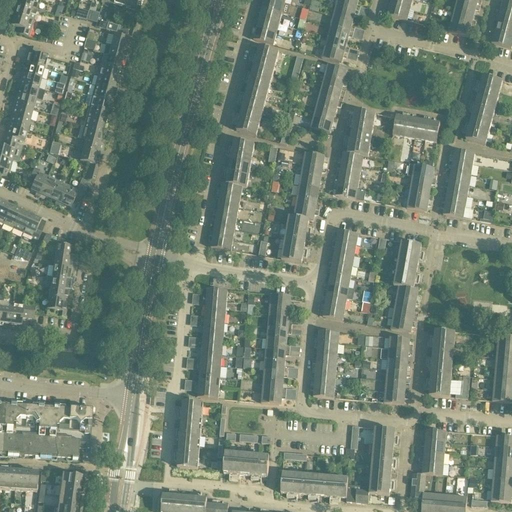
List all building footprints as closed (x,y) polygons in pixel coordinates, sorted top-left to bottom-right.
[(37,11),(39,2),(31,0),(18,0),(18,3),(15,2),(14,6),(39,13),(39,12),(37,11)] [(122,11),(125,0),(114,0),(113,6),(122,9),(121,11),(122,11)] [(125,0),(122,11),(124,12),(125,9),(134,12),(136,6),(137,0),(125,0)] [(282,16),(284,6),(265,0),(263,6),(260,5),(258,10),(282,16)] [(357,9),(358,3),(345,0),(337,0),(336,9),(359,15),(360,9),(357,9)] [(410,12),(412,2),(406,0),(391,0),(391,2),(387,1),(386,6),(410,12)] [(478,2),(478,0),(457,0),(457,2),(480,9),(481,3),(478,2)] [(480,9),(457,2),(454,13),(474,18),(475,13),(479,14),(480,9)] [(497,8),(496,13),(511,16),(511,5),(503,3),(501,9),(497,8)] [(38,15),(39,13),(14,6),(13,9),(15,10),(13,17),(33,23),(36,14),(38,15)] [(407,23),(410,12),(386,6),(385,11),(388,12),(387,18),(389,18),(407,23)] [(359,15),(336,9),(333,19),(353,24),(354,19),(358,19),(359,15)] [(279,27),(282,16),(258,10),(257,15),(260,16),(259,21),(279,27)] [(86,15),(78,13),(77,19),(85,21),(86,15)] [(474,18),(454,13),(451,23),(474,30),(476,24),(472,23),(474,18)] [(511,27),(511,16),(496,13),(495,18),(498,19),(497,24),(511,27)] [(98,17),(89,14),(86,22),(96,24),(98,17)] [(28,39),(33,23),(13,17),(10,28),(17,30),(16,36),(28,39)] [(351,29),(353,24),(333,19),(330,29),(353,36),(355,30),(351,29)] [(276,37),(279,27),(259,21),(258,26),(254,26),(253,31),(276,37)] [(473,34),(474,30),(451,23),(448,34),(468,39),(470,34),(473,34)] [(511,39),(511,27),(497,24),(496,29),(492,29),(491,33),(511,39)] [(117,27),(107,25),(105,31),(115,34),(117,27)] [(129,29),(118,26),(116,34),(126,37),(129,29)] [(363,41),(365,31),(356,28),(353,38),(363,41)] [(353,36),(330,29),(327,40),(347,45),(349,39),(352,40),(353,36)] [(273,48),(276,37),(253,31),(251,36),(255,37),(253,42),(273,48)] [(511,51),(511,47),(511,39),(491,33),(489,39),(493,40),(491,45),(511,51)] [(113,37),(110,48),(132,54),(133,50),(130,49),(132,42),(113,37)] [(347,45),(327,40),(325,50),(348,57),(349,51),(346,50),(347,45)] [(132,54),(110,48),(105,47),(103,56),(107,57),(107,58),(126,63),(128,56),(131,57),(132,54)] [(23,61),(22,64),(44,70),(47,59),(38,57),(40,52),(29,49),(25,62),(23,61)] [(255,65),(253,70),(273,76),(279,54),(259,49),(257,55),(253,54),(253,56),(251,55),(249,63),(255,65)] [(350,49),(348,59),(357,62),(360,52),(350,49)] [(348,57),(325,50),(322,61),(341,66),(343,60),(346,61),(348,57)] [(126,63),(107,58),(107,57),(103,56),(100,67),(122,73),(123,68),(120,67),(122,62),(126,63)] [(41,80),(44,70),(22,64),(22,67),(24,68),(22,75),(41,80)] [(120,78),(122,73),(100,67),(97,77),(116,83),(118,77),(120,78)] [(327,67),(324,78),(348,84),(349,79),(346,78),(347,73),(327,67)] [(270,86),(273,76),(253,70),(252,76),(248,75),(247,76),(245,76),(244,80),(270,86)] [(38,91),(41,80),(22,75),(20,82),(17,82),(17,85),(38,91)] [(115,88),(116,83),(97,77),(94,88),(116,94),(118,89),(115,88)] [(346,90),(348,84),(324,78),(322,89),(341,94),(343,89),(346,90)] [(478,94),(477,100),(497,105),(502,84),(483,78),(481,84),(477,83),(477,85),(475,84),(473,92),(472,92),(472,93),(478,94)] [(267,97),(270,86),(244,80),(243,84),(249,86),(248,91),(267,97)] [(44,93),(38,91),(17,85),(16,88),(18,89),(16,96),(35,102),(41,103),(44,93)] [(56,95),(58,96),(62,97),(64,87),(58,86),(56,95)] [(116,94),(94,88),(91,98),(111,103),(112,98),(115,99),(116,94)] [(340,99),(341,94),(322,89),(319,99),(342,105),(343,100),(340,99)] [(262,117),(267,97),(248,91),(246,97),(240,95),(238,103),(240,104),(240,105),(244,107),(242,112),(262,117)] [(33,112),(35,102),(16,96),(14,103),(12,103),(11,106),(33,112)] [(91,98),(87,97),(84,108),(88,109),(111,115),(112,110),(109,109),(111,103),(91,98)] [(341,110),(342,105),(319,99),(316,110),(336,115),(337,110),(341,110)] [(491,126),(497,105),(477,100),(475,105),(469,103),(469,104),(467,112),(469,112),(469,114),(473,115),(471,121),(491,126)] [(30,122),(33,112),(11,106),(10,109),(12,110),(10,117),(30,122)] [(109,120),(111,115),(88,109),(86,120),(105,125),(107,119),(109,120)] [(334,120),(336,115),(316,110),(313,120),(337,126),(338,121),(334,120)] [(256,139),(262,117),(242,112),(241,117),(237,116),(236,118),(234,117),(232,125),(232,126),(238,127),(236,133),(256,139)] [(348,120),(347,124),(373,128),(375,116),(355,113),(354,119),(350,118),(350,120),(348,120)] [(404,140),(408,116),(403,115),(402,119),(396,118),(392,138),(404,140)] [(414,142),(418,121),(412,120),(413,117),(408,116),(404,140),(414,142)] [(27,133),(30,122),(10,117),(8,124),(6,124),(5,127),(27,133)] [(425,143),(429,120),(424,119),(423,122),(418,121),(414,142),(425,143)] [(104,130),(105,125),(86,120),(83,130),(105,136),(106,131),(104,130)] [(335,131),(337,126),(313,120),(310,131),(330,136),(332,130),(335,131)] [(434,121),(429,120),(425,143),(436,145),(440,125),(434,124),(434,121)] [(485,147),(491,126),(471,121),(470,126),(466,125),(466,127),(464,126),(461,134),(467,136),(466,142),(485,147)] [(372,138),(373,128),(347,124),(347,127),(346,127),(346,128),(353,129),(352,135),(372,138)] [(24,143),(27,133),(5,127),(4,130),(6,131),(3,143),(16,147),(18,142),(24,143)] [(83,130),(80,129),(77,140),(85,142),(99,146),(100,145),(101,140),(104,141),(105,136),(83,130)] [(368,160),(372,138),(352,135),(351,140),(344,139),(344,140),(343,147),(345,148),(345,150),(349,150),(348,156),(344,155),(363,159),(368,160)] [(104,146),(100,145),(99,146),(85,142),(82,152),(104,158),(105,155),(102,154),(104,146)] [(21,148),(16,147),(3,143),(1,148),(0,147),(0,159),(12,163),(17,164),(21,148)] [(52,143),(51,154),(59,155),(60,144),(52,143)] [(227,150),(226,153),(252,158),(254,147),(234,143),(233,149),(229,148),(229,150),(227,150)] [(104,158),(82,152),(79,163),(88,165),(87,170),(97,173),(101,161),(103,161),(104,158)] [(251,169),(252,158),(226,153),(226,158),(225,158),(232,159),(231,165),(251,169)] [(450,158),(449,163),(473,167),(475,156),(454,153),(453,159),(450,158)] [(305,155),(303,167),(327,171),(327,165),(324,165),(325,159),(305,155)] [(361,170),(363,159),(344,155),(343,155),(342,161),(338,160),(338,165),(361,170)] [(0,177),(7,179),(12,163),(0,159),(0,177)] [(471,178),(473,167),(449,163),(448,168),(452,169),(451,174),(471,178)] [(247,190),(251,169),(231,165),(230,170),(223,169),(223,170),(222,178),(224,178),(224,180),(228,181),(227,186),(223,185),(223,186),(242,189),(247,190)] [(359,180),(361,170),(338,165),(337,171),(340,171),(339,177),(359,180)] [(326,176),(327,171),(303,167),(301,177),(321,181),(322,175),(326,176)] [(434,171),(409,167),(407,178),(412,179),(436,183),(437,177),(433,177),(434,171)] [(39,199),(48,179),(38,174),(39,173),(33,170),(29,180),(34,183),(30,192),(35,195),(34,197),(39,199)] [(97,173),(87,170),(85,175),(96,178),(97,173)] [(469,189),(471,178),(451,174),(450,180),(446,179),(445,184),(469,189)] [(320,186),(321,181),(301,177),(299,188),(323,192),(324,187),(320,186)] [(358,191),(359,180),(339,177),(338,182),(335,182),(334,187),(358,191)] [(49,201),(58,183),(48,179),(39,199),(44,202),(45,199),(49,201)] [(435,188),(436,183),(412,179),(410,189),(430,193),(431,187),(435,188)] [(59,208),(68,187),(58,183),(49,201),(55,204),(54,206),(59,208)] [(467,199),(469,189),(445,184),(444,190),(448,190),(447,196),(467,199)] [(240,200),(242,189),(223,186),(223,185),(222,185),(221,191),(218,191),(217,196),(240,200)] [(78,191),(68,187),(59,208),(63,210),(64,208),(70,210),(74,201),(79,203),(84,192),(78,190),(78,191)] [(356,202),(358,191),(334,187),(333,192),(337,193),(336,198),(356,202)] [(322,197),(323,192),(299,188),(297,199),(317,202),(318,196),(322,197)] [(429,198),(430,193),(410,189),(408,200),(432,204),(433,199),(429,198)] [(498,200),(510,202),(511,194),(499,193),(498,200)] [(239,210),(240,200),(217,196),(216,201),(219,202),(218,207),(239,210)] [(465,210),(467,199),(447,196),(446,201),(442,200),(441,206),(465,210)] [(316,207),(317,202),(297,199),(295,209),(319,213),(320,208),(316,207)] [(431,209),(432,204),(408,200),(406,211),(427,215),(428,209),(431,209)] [(0,224),(2,225),(11,205),(8,204),(7,206),(1,203),(0,204),(0,224)] [(12,230),(20,211),(13,208),(14,207),(11,205),(2,225),(12,230)] [(463,221),(465,210),(441,206),(441,211),(444,211),(443,218),(463,221)] [(237,221),(239,210),(218,207),(217,212),(214,212),(213,217),(237,221)] [(318,218),(319,213),(295,209),(294,220),(313,223),(313,224),(314,224),(315,218),(318,218)] [(22,234),(31,214),(28,213),(27,214),(20,211),(12,230),(22,234)] [(493,223),(494,213),(486,212),(484,222),(493,223)] [(34,215),(31,214),(22,234),(32,239),(31,240),(36,243),(41,232),(37,229),(41,221),(33,217),(34,215)] [(235,232),(237,221),(213,217),(212,222),(216,223),(215,228),(235,232)] [(309,223),(313,224),(313,223),(294,220),(289,219),(285,240),(305,244),(306,238),(310,239),(311,237),(313,238),(314,230),(314,229),(308,228),(309,223)] [(233,242),(235,232),(215,228),(214,234),(210,233),(209,238),(233,242)] [(333,239),(332,244),(355,248),(357,237),(337,233),(336,239),(333,239)] [(45,235),(41,245),(46,247),(51,237),(45,235)] [(231,254),(233,242),(209,238),(208,243),(212,244),(211,250),(231,254)] [(57,240),(55,257),(76,260),(77,257),(75,256),(77,243),(57,240)] [(304,249),(305,244),(285,240),(281,262),(302,266),(303,260),(307,260),(307,259),(309,259),(310,251),(311,251),(304,249)] [(354,258),(355,248),(332,244),(331,249),(334,249),(333,255),(354,258)] [(401,244),(397,266),(417,270),(418,264),(424,266),(424,265),(425,257),(423,257),(424,255),(420,254),(421,248),(401,244)] [(475,266),(477,252),(459,250),(455,281),(467,282),(469,265),(475,266)] [(352,269),(354,258),(333,255),(332,260),(329,260),(328,265),(352,269)] [(76,264),(76,260),(55,257),(53,267),(73,270),(74,263),(76,264)] [(350,280),(352,269),(328,265),(327,270),(331,271),(330,276),(350,280)] [(416,275),(417,270),(397,266),(395,277),(421,282),(422,277),(422,276),(416,275)] [(71,278),(73,270),(53,267),(51,278),(73,281),(73,278),(71,278)] [(348,290),(350,280),(330,276),(329,282),(325,281),(324,286),(348,290)] [(72,285),(73,281),(51,278),(45,277),(44,288),(50,289),(69,292),(70,285),(72,285)] [(421,285),(421,282),(395,277),(393,288),(398,289),(398,288),(417,292),(413,291),(414,286),(418,286),(418,285),(421,285)] [(354,291),(348,290),(324,286),(323,291),(327,292),(326,297),(346,301),(352,302),(354,291)] [(418,292),(417,292),(398,288),(398,289),(396,299),(419,303),(420,299),(417,298),(418,292)] [(68,299),(69,292),(50,289),(48,300),(70,303),(70,300),(68,299)] [(203,297),(202,302),(226,304),(227,293),(209,291),(207,291),(206,297),(203,297)] [(371,304),(373,294),(366,292),(363,302),(371,304)] [(270,297),(269,308),(293,310),(294,305),(290,305),(290,298),(270,297)] [(344,312),(346,301),(326,297),(325,303),(321,302),(320,307),(344,312)] [(418,309),(419,303),(396,299),(394,310),(414,313),(415,308),(418,309)] [(69,306),(70,303),(48,300),(46,316),(65,319),(67,306),(69,306)] [(10,325),(12,305),(3,304),(3,302),(2,301),(0,317),(0,326),(2,327),(3,324),(10,325)] [(225,315),(226,304),(202,302),(202,307),(205,308),(205,313),(225,315)] [(29,307),(12,305),(10,325),(21,327),(22,319),(28,320),(29,307)] [(342,323),(344,312),(320,307),(320,313),(323,313),(322,319),(342,323)] [(293,315),(293,310),(269,308),(268,319),(289,321),(289,315),(293,315)] [(413,319),(414,313),(394,310),(392,320),(416,324),(417,320),(413,319)] [(224,326),(225,315),(205,313),(204,319),(201,318),(200,324),(224,326)] [(288,326),(289,321),(268,319),(267,330),(291,332),(292,326),(288,326)] [(415,330),(416,324),(392,320),(390,332),(410,336),(411,329),(415,330)] [(223,337),(224,326),(200,324),(200,329),(203,329),(203,335),(223,337)] [(302,336),(303,326),(293,325),(292,335),(302,336)] [(291,337),(291,332),(267,330),(266,340),(287,342),(287,336),(291,337)] [(427,340),(427,344),(453,346),(454,335),(434,333),(434,339),(430,339),(429,340),(427,340)] [(314,339),(314,345),(338,347),(339,335),(318,334),(318,340),(314,339)] [(222,347),(223,337),(203,335),(202,340),(199,340),(198,345),(222,347)] [(511,339),(497,338),(496,350),(511,351),(511,339)] [(286,347),(287,342),(266,340),(265,351),(289,353),(290,348),(286,347)] [(389,340),(388,351),(412,353),(412,348),(409,348),(409,341),(389,340)] [(452,357),(453,346),(427,344),(427,348),(426,348),(426,349),(433,349),(432,355),(452,357)] [(222,358),(222,347),(198,345),(198,350),(202,351),(201,356),(222,358)] [(337,357),(338,347),(314,345),(313,350),(317,350),(316,356),(337,357)] [(511,351),(496,350),(495,360),(511,361),(511,351)] [(289,358),(289,353),(265,351),(265,362),(285,364),(285,358),(289,358)] [(411,358),(412,353),(388,351),(387,362),(407,364),(408,358),(411,358)] [(451,378),(452,357),(432,355),(432,360),(425,360),(425,368),(427,369),(427,370),(431,371),(430,376),(451,378)] [(221,369),(222,358),(201,356),(201,362),(197,361),(197,367),(221,369)] [(336,368),(337,357),(316,356),(316,361),(312,361),(312,366),(336,368)] [(511,361),(495,360),(494,371),(511,372),(511,361)] [(285,369),(285,364),(265,362),(264,373),(288,375),(288,369),(285,369)] [(407,369),(407,364),(387,362),(386,373),(410,375),(410,369),(407,369)] [(335,379),(336,368),(312,366),(311,371),(315,371),(315,377),(335,379)] [(220,380),(221,369),(197,367),(196,372),(200,372),(199,378),(220,380)] [(298,379),(299,369),(289,368),(289,379),(298,379)] [(511,372),(494,371),(493,382),(511,383),(511,372)] [(287,380),(288,375),(264,373),(263,383),(283,385),(284,379),(287,380)] [(410,380),(410,375),(386,373),(385,383),(405,385),(406,380),(410,380)] [(449,400),(451,378),(430,376),(430,382),(426,381),(425,383),(423,383),(423,391),(423,392),(429,392),(428,398),(449,400)] [(334,390),(335,379),(315,377),(314,383),(310,382),(310,388),(334,390)] [(219,390),(220,380),(199,378),(199,383),(195,383),(195,388),(219,390)] [(511,383),(493,382),(492,393),(511,394),(511,383)] [(283,391),(283,385),(263,383),(262,394),(286,396),(286,391),(283,391)] [(405,391),(405,385),(385,383),(384,394),(408,396),(409,391),(405,391)] [(218,402),(219,390),(195,388),(194,393),(198,394),(197,400),(218,402)] [(333,401),(334,390),(310,388),(309,393),(313,393),(313,399),(333,401)] [(287,400),(297,400),(297,390),(287,390),(287,400)] [(511,394),(492,393),(491,404),(511,406),(511,403),(511,394)] [(285,401),(286,396),(262,394),(261,405),(281,407),(282,401),(285,401)] [(408,401),(408,396),(384,394),(383,405),(404,407),(404,401),(408,401)] [(176,410),(176,414),(202,416),(203,405),(183,404),(182,410),(176,409),(176,410)] [(90,443),(91,419),(92,412),(48,409),(47,412),(38,411),(38,409),(26,408),(26,411),(16,410),(16,407),(0,406),(0,456),(13,458),(13,455),(23,456),(23,458),(39,459),(39,461),(50,462),(50,460),(78,462),(79,447),(86,447),(86,444),(88,443),(90,443)] [(201,427),(202,416),(176,414),(175,418),(177,418),(177,420),(181,420),(181,426),(201,427)] [(200,438),(201,427),(181,426),(180,431),(176,431),(176,433),(174,432),(174,436),(200,438)] [(374,431),(372,453),(392,454),(393,449),(399,449),(400,441),(398,441),(398,439),(394,439),(394,432),(374,431)] [(421,438),(421,443),(445,445),(446,434),(425,432),(425,439),(421,438)] [(199,449),(200,438),(174,436),(173,440),(173,441),(179,442),(179,447),(199,449)] [(511,439),(496,438),(495,450),(511,451),(511,439)] [(444,456),(445,445),(421,443),(420,449),(424,449),(423,454),(444,456)] [(198,459),(199,449),(179,447),(178,453),(172,452),(172,453),(172,457),(198,459)] [(511,451),(495,450),(494,460),(511,461),(511,451)] [(350,451),(346,451),(346,458),(350,458),(352,461),(354,461),(355,452),(350,451)] [(392,460),(392,454),(372,453),(371,464),(397,466),(398,461),(398,460),(392,460)] [(443,467),(444,456),(423,454),(423,460),(419,460),(419,465),(443,467)] [(233,482),(236,456),(225,455),(223,475),(229,476),(229,482),(233,482)] [(245,477),(247,457),(236,456),(233,482),(237,483),(238,481),(240,481),(240,477),(245,477)] [(197,471),(198,459),(172,457),(172,461),(174,461),(174,463),(178,463),(177,469),(197,471)] [(256,484),(259,458),(247,457),(245,477),(251,478),(251,482),(252,482),(252,484),(256,484)] [(269,459),(259,458),(256,484),(260,485),(261,485),(261,479),(267,479),(269,459)] [(511,461),(494,460),(493,471),(511,472),(511,461)] [(397,469),(397,466),(371,464),(370,474),(390,476),(391,470),(395,471),(395,469),(397,469)] [(442,478),(443,467),(419,465),(418,470),(422,470),(421,477),(425,477),(442,478)] [(14,492),(16,473),(10,472),(10,469),(5,469),(4,492),(14,492)] [(25,493),(27,471),(22,470),(22,473),(16,473),(14,492),(25,493)] [(31,471),(27,471),(25,493),(36,494),(38,474),(31,473),(31,471)] [(511,472),(493,471),(492,482),(511,483),(511,472)] [(390,481),(390,476),(370,474),(369,489),(368,496),(389,498),(389,492),(393,492),(393,490),(395,491),(396,483),(396,482),(390,481)] [(302,497),(304,477),(282,475),(280,495),(286,496),(286,500),(288,500),(287,502),(295,503),(296,503),(297,497),(302,497)] [(62,476),(60,486),(82,489),(83,483),(81,483),(81,478),(62,476)] [(423,496),(425,477),(421,477),(412,476),(410,500),(422,501),(423,496)] [(312,504),(315,478),(304,477),(302,497),(308,498),(307,504),(308,504),(312,504)] [(324,499),(325,478),(315,478),(312,504),(316,504),(316,502),(318,502),(318,498),(324,499)] [(346,501),(347,487),(347,480),(325,478),(324,499),(329,499),(329,506),(329,505),(337,506),(337,504),(339,504),(340,500),(346,501)] [(467,479),(459,479),(458,492),(466,493),(467,479)] [(511,489),(511,486),(511,483),(492,482),(491,493),(511,494),(511,489)] [(82,495),(82,489),(60,486),(59,497),(78,500),(79,494),(82,495)] [(368,496),(369,489),(347,487),(346,501),(345,504),(367,506),(368,496)] [(171,511),(173,492),(170,492),(169,492),(168,498),(162,497),(161,511),(171,511)] [(183,511),(184,499),(179,499),(179,495),(177,495),(178,493),(173,492),(171,511),(183,511)] [(511,499),(511,494),(491,493),(490,504),(510,506),(511,500),(511,499)] [(194,511),(196,494),(192,494),(192,496),(190,496),(190,500),(184,499),(183,511),(194,511)] [(205,511),(206,506),(206,501),(200,501),(201,494),(200,494),(196,494),(194,511),(205,511)] [(432,511),(434,497),(423,496),(422,501),(420,511),(432,511)] [(78,506),(78,500),(59,497),(57,508),(79,511),(80,506),(78,506)] [(443,511),(444,498),(434,497),(432,511),(443,511)] [(453,511),(455,499),(444,498),(443,511),(453,511)] [(465,511),(466,499),(455,499),(453,511),(465,511)] [(216,511),(217,503),(212,503),(212,506),(206,506),(205,511),(216,511)] [(222,503),(217,503),(216,511),(227,511),(228,508),(222,507),(222,503)]
